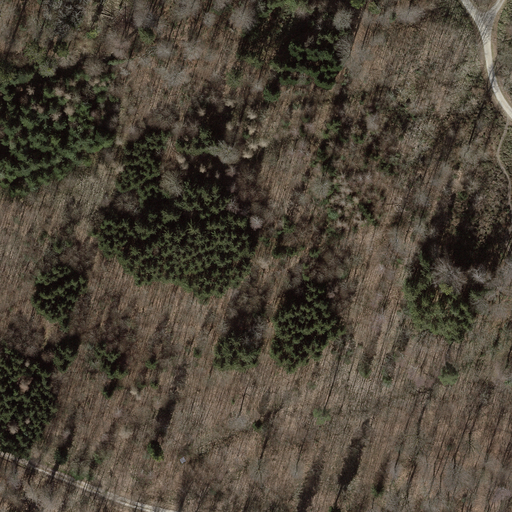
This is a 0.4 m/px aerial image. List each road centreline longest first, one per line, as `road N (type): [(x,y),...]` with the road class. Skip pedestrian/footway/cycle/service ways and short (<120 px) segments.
road 1 (motorway): [(0,438),(224,377),(511,317)]
road 2 (motorway): [(511,191),(0,299)]
road 3 (motorway): [(75,511),(181,482),(511,416)]
road 4 (track): [(176,511),(0,451)]
